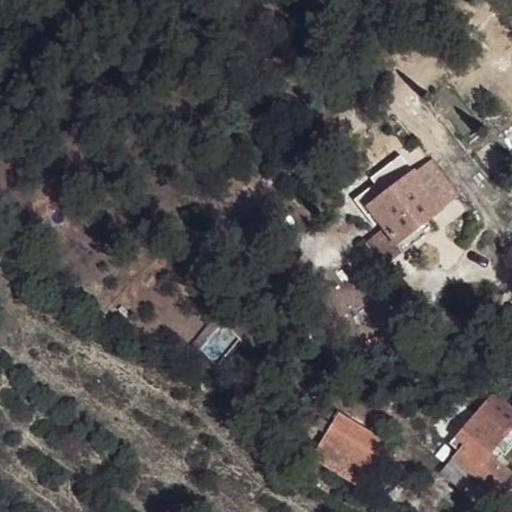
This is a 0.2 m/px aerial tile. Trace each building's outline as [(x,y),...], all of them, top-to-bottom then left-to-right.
[(455,199),(424,163),(413,173),(443,208),(455,199)] [(443,208),(413,173),(372,213),(396,247),(417,231),(443,208)] [(422,237),(417,231),(396,247),(404,252),(422,237)] [(511,405),(491,391),(488,397),(511,415),(511,405)] [(511,428),(511,415),(488,397),(444,451),(458,468),(490,492),(507,469),(491,454),(511,428)] [(379,439),(358,420),(347,435),(368,452),(379,439)] [(444,451),(435,446),(430,452),(439,460),(437,467),(450,480),(458,468),(444,451)]
